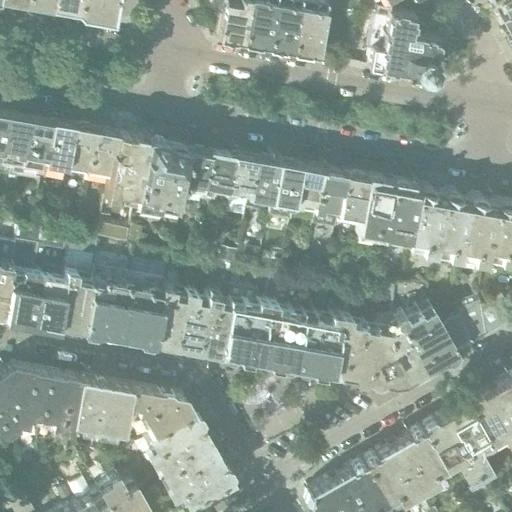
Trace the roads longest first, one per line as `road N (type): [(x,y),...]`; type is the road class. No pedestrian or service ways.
road 1 (residential): [(0,337),(192,369),(261,481)]
road 2 (residential): [(161,110),(477,167)]
road 3 (residential): [(485,107),(169,51)]
road 4 (residential): [(511,339),(261,481)]
road 5 (residential): [(169,51),(0,20)]
road 6 (residential): [(0,81),(161,110)]
